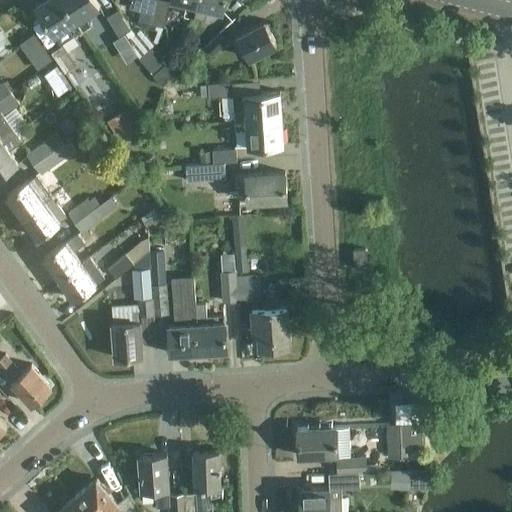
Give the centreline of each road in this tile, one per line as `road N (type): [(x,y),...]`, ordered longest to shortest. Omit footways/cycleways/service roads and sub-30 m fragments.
road 1 (residential): [(333,382),(314,0)]
road 2 (residential): [(511,369),(333,382)]
road 3 (residential): [(93,406),(0,268)]
road 4 (residential): [(93,406),(149,392),(253,386)]
road 5 (residential): [(257,511),(253,386)]
road 6 (residential): [(0,482),(93,406)]
